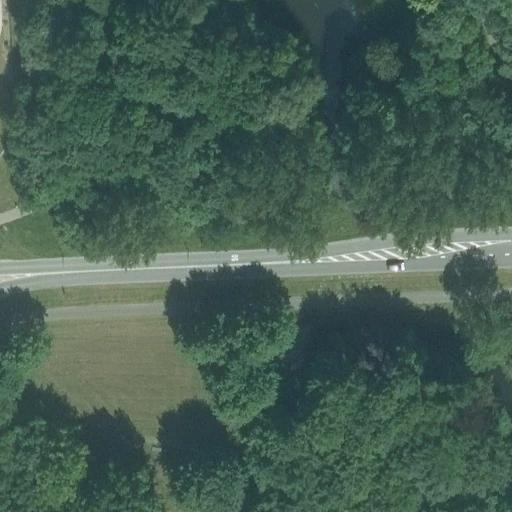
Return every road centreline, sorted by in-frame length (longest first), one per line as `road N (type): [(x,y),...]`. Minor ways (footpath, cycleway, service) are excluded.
road 1 (secondary): [(41,275),(286,264)]
road 2 (secondary): [(511,234),(397,241),(298,255),(286,264)]
road 3 (secondary): [(286,264),(298,272),(511,262)]
